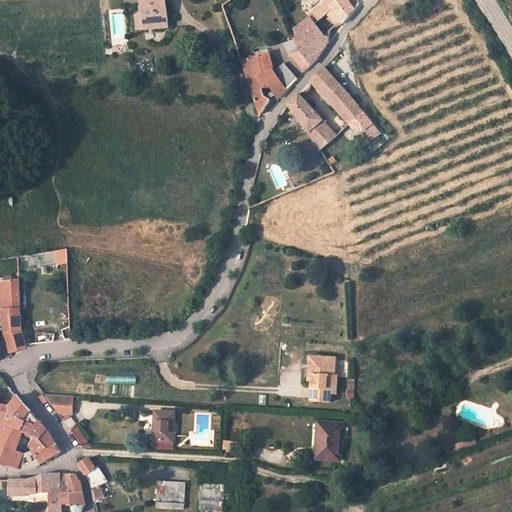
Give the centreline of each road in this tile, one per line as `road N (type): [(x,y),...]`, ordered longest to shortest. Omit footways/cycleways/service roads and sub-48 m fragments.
road 1 (residential): [(370,0),(260,131),(227,271),(178,337),(49,347),(14,365)]
road 2 (residential): [(0,473),(31,474),(74,452),(14,365)]
